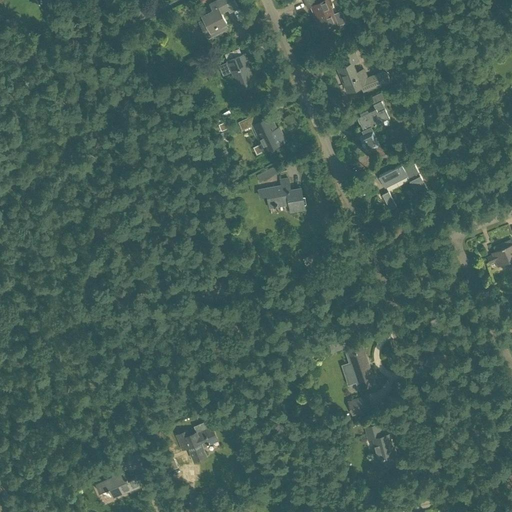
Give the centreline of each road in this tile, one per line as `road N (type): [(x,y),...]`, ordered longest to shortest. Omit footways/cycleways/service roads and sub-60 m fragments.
road 1 (residential): [(376,266),(267,0)]
road 2 (residential): [(453,511),(418,377),(376,266)]
road 3 (residential): [(511,366),(451,235)]
